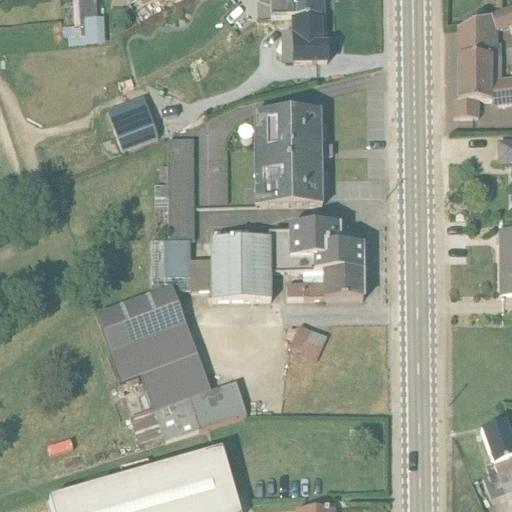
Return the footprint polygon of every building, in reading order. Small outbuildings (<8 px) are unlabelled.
[(123,0),(129,8),(143,0),(192,0),(193,1),(194,0),(123,0)] [(269,5),(270,21),(323,20),(323,5),(322,5),(321,0),(275,0),(276,5),(269,5)] [(67,50),(103,47),(101,22),(96,23),(94,1),(72,2),(74,40),(66,41),(67,50)] [(451,122),(452,123),(477,123),(478,105),(489,106),(490,112),(493,112),(511,108),(511,10),(455,30),(455,105),(451,105),(451,122)] [(280,68),(291,68),(291,70),(326,70),(324,21),(290,21),(289,36),(285,36),(280,39),(280,68)] [(105,116),(121,157),(157,143),(142,102),(105,116)] [(324,132),(320,132),(320,116),(251,117),(253,212),(321,211),(321,197),(325,197),(325,180),(321,180),(320,163),(331,163),(331,151),(320,151),(320,148),(324,148),(324,132)] [(166,145),(167,214),(192,212),(192,146),(166,145)] [(511,146),(496,146),(496,170),(509,170),(511,209),(511,146)] [(166,191),(153,190),(153,214),(167,214),(166,191)] [(193,246),(192,212),(167,214),(167,246),(193,246)] [(355,250),(355,241),(347,233),(339,233),(339,230),(286,231),(286,238),(269,238),(269,245),(208,245),(209,266),(189,266),(188,246),(167,246),(163,247),(162,277),(270,277),(277,277),(361,274),(360,250),(355,250)] [(511,236),(500,237),(500,299),(511,298),(511,236)] [(162,277),(163,247),(149,247),(149,277),(162,277)] [(362,304),(361,274),(302,276),(301,276),(301,289),(285,290),(284,291),(284,304),(285,305),(361,305),(362,304)] [(270,305),(270,277),(162,277),(149,277),(149,298),(95,319),(120,388),(138,381),(150,412),(128,421),(136,447),(160,439),(163,446),(245,420),(234,387),(209,395),(172,298),(208,298),(209,306),(270,305)] [(295,335),(288,332),(283,342),(291,346),(288,351),(300,357),(299,361),(314,367),(325,342),(297,331),(295,335)] [(482,483),(490,503),(511,494),(511,447),(505,426),(481,435),(492,468),(485,471),(488,480),(482,483)] [(51,511),(236,511),(221,454),(49,502),(51,511)]
